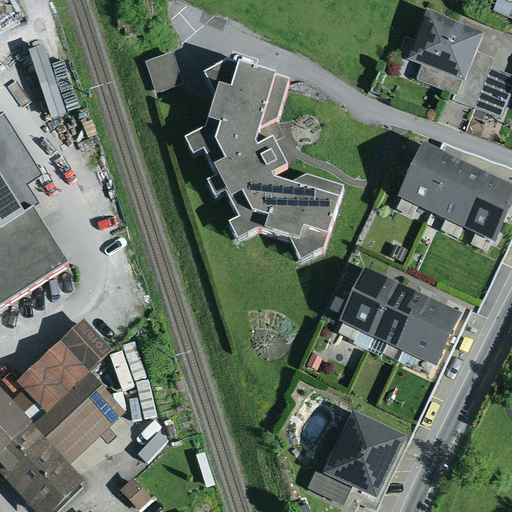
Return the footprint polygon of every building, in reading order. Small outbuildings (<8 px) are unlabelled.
[(0,0),(0,30),(3,30),(0,24),(0,19),(16,11),(10,0),(0,0)] [(148,0),(120,0),(118,5),(120,32),(127,32),(128,40),(137,40),(137,30),(153,29),(151,6),(148,0)] [(482,39),(426,17),(407,64),(423,70),(417,85),(457,100),(476,55),(482,39)] [(152,55),(161,89),(189,83),(180,48),(152,55)] [(44,51),(28,56),(52,126),(68,120),(44,51)] [(495,63),(476,55),(457,100),(455,105),(502,124),(511,98),(511,79),(492,71),(495,63)] [(291,91),(226,71),(204,84),(214,104),(205,137),(184,148),(193,166),(204,161),(216,185),(206,191),(216,207),(226,202),(239,227),(229,233),(238,249),(259,240),(291,250),(301,271),(324,259),(345,195),(307,183),(290,193),(275,189),(273,186),(289,178),(273,150),(258,157),(257,154),(262,136),(278,127),(291,91)] [(5,122),(0,125),(0,318),(70,274),(35,218),(41,214),(29,195),(45,185),(5,122)] [(456,166),(423,152),(399,205),(432,219),(456,166)] [(492,183),(456,166),(432,219),(466,236),(492,183)] [(511,217),(511,192),(492,183),(466,236),(496,250),(511,217)] [(408,253),(395,248),(390,259),(402,265),(408,253)] [(414,264),(410,272),(422,278),(426,269),(414,264)] [(399,291),(365,275),(340,327),(373,344),(399,291)] [(429,305),(399,291),(373,344),(404,359),(429,305)] [(429,305),(404,359),(438,375),(463,322),(429,305)] [(84,325),(18,388),(50,422),(91,383),(116,359),(84,325)] [(68,474),(125,419),(91,383),(50,422),(34,438),(68,474)] [(0,470),(34,438),(0,401),(0,470)] [(408,446),(353,420),(340,448),(330,444),(307,493),(344,510),(351,494),(379,508),(408,446)] [(68,474),(34,438),(0,470),(0,482),(28,511),(63,511),(85,492),(68,474)] [(133,483),(121,495),(137,511),(142,511),(152,502),(133,483)]
